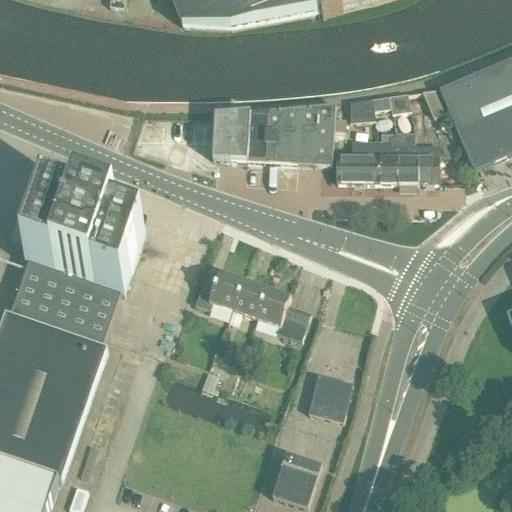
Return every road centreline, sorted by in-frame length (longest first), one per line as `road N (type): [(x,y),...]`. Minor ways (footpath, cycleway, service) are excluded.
road 1 (unclassified): [(409,278),(0,111)]
road 2 (secondary): [(361,511),(438,292)]
road 3 (unknown): [(95,504),(138,370)]
